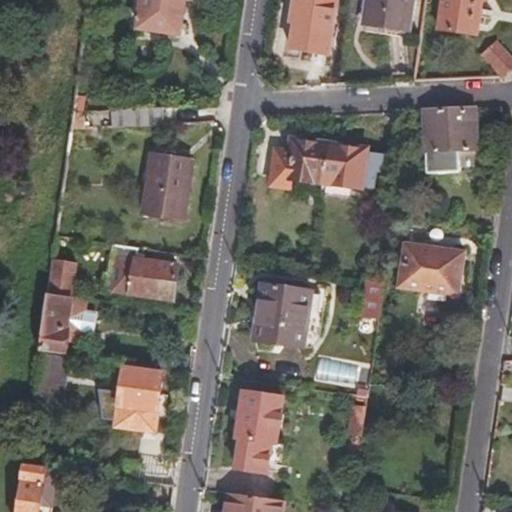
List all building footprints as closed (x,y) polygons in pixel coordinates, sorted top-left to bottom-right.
[(42,0),(5,0),(0,50),(0,86),(32,90),(42,0)] [(178,0),(136,0),(131,37),(167,42),(174,34),(177,9),(178,0)] [(320,59),(329,1),(320,0),(288,0),(285,25),(290,26),(286,53),(303,56),(320,59)] [(401,36),(405,0),(362,0),(358,31),(381,34),(401,36)] [(474,0),(435,0),(431,33),(470,38),(472,15),(474,0)] [(477,58),(496,80),(509,68),(508,67),(490,46),(477,58)] [(105,134),(157,132),(156,113),(104,115),(105,134)] [(469,145),(467,114),(417,117),(420,179),(471,176),(469,145)] [(283,180),(351,189),(356,155),(333,151),(287,145),(284,169),(283,180)] [(94,162),(83,160),(80,176),(91,179),(94,162)] [(183,181),(185,166),(144,160),(136,218),(176,224),(183,181)] [(105,296),(111,251),(94,248),(88,294),(105,296)] [(458,258),(399,250),(393,293),(452,301),(453,293),(458,258)] [(129,264),(130,253),(111,251),(105,296),(165,305),(168,285),(170,270),(129,264)] [(40,305),(63,308),(70,265),(46,262),(40,305)] [(372,326),(377,289),(357,287),(352,323),(372,326)] [(297,354),(302,321),(306,298),(253,290),(249,318),(245,346),(297,354)] [(306,298),(302,321),(314,321),(318,295),(313,293),(306,295),(306,298)] [(60,328),(63,308),(40,305),(32,362),(57,365),(61,341),(59,340),(60,328)] [(52,414),(59,366),(57,365),(32,362),(25,410),(52,414)] [(157,381),(117,376),(109,433),(148,438),(152,414),(157,381)] [(274,420),(276,403),(236,398),(231,435),(230,444),(233,444),(229,475),(261,479),(261,476),(269,477),(270,468),(274,468),(277,450),(270,449),(272,433),(275,433),(276,420),(274,420)] [(117,485),(143,488),(145,469),(120,466),(117,485)] [(15,474),(9,511),(45,511),(50,479),(15,474)] [(275,511),(276,505),(219,497),(216,511),(275,511)]
